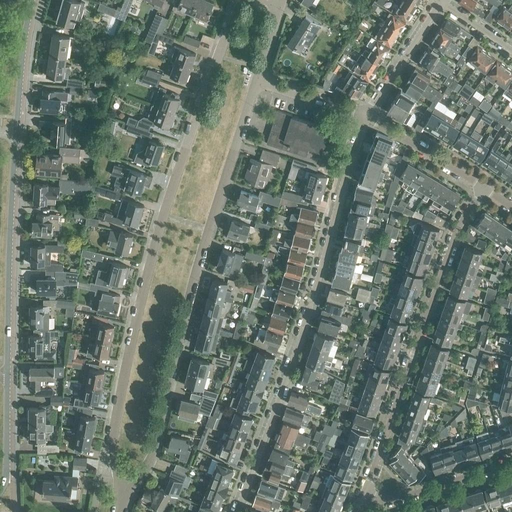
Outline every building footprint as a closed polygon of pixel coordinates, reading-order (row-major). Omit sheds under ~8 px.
[(58,9),(56,14),(58,14),(56,21),(67,24),(66,28),(73,30),(74,26),(74,25),(76,16),(81,18),(85,3),(81,2),(74,0),(62,0),(60,9),(58,9)] [(116,10),(113,17),(117,19),(118,18),(123,20),(123,21),(124,21),(132,0),(124,0),(121,8),(120,12),(116,10)] [(154,0),(156,0),(153,6),(159,9),(162,3),(163,0),(154,0)] [(175,0),(174,5),(179,8),(179,7),(185,10),(186,10),(189,12),(192,13),(197,0),(175,0)] [(197,0),(192,13),(193,14),(199,16),(200,17),(200,16),(204,18),(207,19),(214,3),(207,0),(206,0),(207,0),(205,0),(197,0)] [(313,10),(316,5),(317,4),(316,4),(313,2),(313,0),(303,0),(301,3),(301,2),(300,3),(313,11),(314,10),(313,10)] [(412,13),(417,5),(408,0),(399,0),(401,1),(399,5),(412,13)] [(474,6),(477,2),(474,0),(459,0),(458,2),(482,18),(485,14),(474,6)] [(97,9),(97,10),(113,17),(116,10),(100,3),(99,4),(100,4),(98,9),(97,9)] [(378,6),(373,3),(368,11),(373,13),(378,6)] [(499,20),(499,22),(502,24),(511,10),(511,3),(508,9),(503,6),(495,18),(499,20)] [(406,21),(412,13),(399,5),(397,9),(394,7),(391,11),(406,21)] [(484,19),(489,22),(495,13),(490,10),(484,19)] [(511,29),(511,26),(511,10),(502,24),(505,26),(507,26),(511,29)] [(156,32),(162,17),(162,16),(156,13),(144,40),(151,43),(156,32)] [(389,13),(384,21),(400,31),(405,23),(389,13)] [(306,16),(299,27),(287,45),(299,53),(304,46),(306,48),(321,25),(306,16)] [(168,19),(162,17),(156,32),(159,33),(162,34),(168,19)] [(365,31),(368,26),(367,22),(366,21),(367,20),(363,18),(358,26),(365,31)] [(442,27),(459,38),(461,34),(464,37),(465,35),(469,37),(471,34),(447,18),(445,22),(444,21),(441,25),(442,26),(442,27)] [(396,39),(400,31),(384,21),(379,28),(396,39)] [(352,36),(358,40),(363,32),(357,28),(352,36)] [(374,36),(390,47),(396,39),(379,28),(374,36)] [(436,37),(458,51),(460,48),(456,45),(457,43),(455,42),(454,44),(450,41),(453,36),(441,29),(439,32),(437,32),(435,35),(436,36),(436,37)] [(91,40),(92,34),(75,30),(74,38),(91,40)] [(172,44),(174,39),(162,34),(159,33),(157,39),(172,44)] [(50,46),(49,50),(50,50),(53,50),(53,52),(59,53),(58,56),(66,57),(69,38),(70,38),(70,37),(53,34),(52,35),(53,35),(51,46),(50,46)] [(183,41),(198,47),(200,41),(185,36),(183,41)] [(474,36),(469,44),(473,47),(474,48),(479,40),(474,36)] [(347,44),(352,47),(357,39),(352,37),(347,44)] [(367,45),(372,48),(384,56),(385,56),(386,56),(388,52),(388,51),(389,48),(372,37),(367,45)] [(455,55),(458,51),(436,37),(435,37),(434,38),(432,40),(432,41),(430,45),(442,53),(444,51),(451,52),(455,55)] [(352,47),(347,44),(342,52),(347,55),(352,47)] [(462,54),(467,57),(473,47),(469,44),(462,54)] [(176,47),(171,60),(175,62),(191,68),(191,67),(195,54),(196,54),(180,48),(176,47)] [(446,69),(452,73),(454,69),(438,59),(441,54),(429,47),(427,51),(425,51),(423,54),(424,55),(423,55),(446,69)] [(477,47),(468,60),(476,66),(486,53),(485,53),(485,51),(482,49),(481,50),(477,47)] [(365,50),(362,54),(379,64),(381,61),(382,62),(385,58),(384,57),(384,56),(372,48),(369,53),(365,50)] [(65,66),(66,57),(58,56),(59,53),(53,52),(53,50),(50,50),(49,60),(47,60),(47,64),(48,64),(47,75),(46,75),(46,76),(63,78),(64,78),(68,78),(68,79),(69,74),(71,73),(71,69),(70,67),(65,66)] [(378,67),(379,64),(362,54),(361,53),(356,61),(374,72),(375,71),(376,72),(378,68),(378,67)] [(488,54),(487,54),(486,53),(476,66),(486,73),(495,60),(491,57),(491,55),(488,54)] [(344,54),(339,62),(343,64),(348,56),(344,54)] [(461,66),(467,57),(462,54),(456,63),(461,66)] [(455,75),(452,73),(446,69),(423,55),(423,56),(422,56),(420,59),(420,60),(418,64),(430,71),(433,66),(448,75),(444,82),(448,85),(455,75)] [(374,72),(356,61),(351,69),(369,81),(371,78),(371,79),(374,74),(373,73),(374,72)] [(496,80),(505,67),(504,65),(502,63),(500,64),(496,61),(485,77),(494,83),(496,80)] [(170,75),(170,76),(186,81),(191,68),(175,62),(176,62),(174,67),(171,75),(170,75)] [(336,73),(341,65),(336,62),(331,70),(336,73)] [(506,68),(505,67),(496,80),(505,87),(511,76),(511,72),(510,71),(510,69),(508,68),(506,68)] [(411,74),(408,78),(427,90),(440,99),(443,94),(426,84),(430,77),(415,68),(414,69),(410,74),(411,74)] [(148,69),(146,75),(160,80),(162,74),(148,69)] [(345,79),(363,90),(368,82),(354,74),(350,71),(345,79)] [(160,80),(146,75),(144,74),(142,81),(157,86),(160,80)] [(363,91),(363,90),(345,79),(343,77),(338,85),(344,89),(358,98),(360,95),(362,94),(363,92),(363,91)] [(84,81),(68,79),(68,78),(66,86),(83,87),(84,81)] [(325,78),(322,88),(328,90),(331,81),(325,78)] [(440,99),(427,90),(408,78),(405,83),(402,87),(403,87),(402,89),(417,98),(421,92),(433,100),(430,105),(434,108),(440,99)] [(511,79),(503,92),(511,98),(511,79)] [(95,80),(94,88),(110,89),(110,82),(95,80)] [(452,80),(449,85),(458,91),(461,86),(452,80)] [(341,94),(344,89),(338,85),(334,92),(341,94)] [(461,88),(458,93),(467,99),(471,94),(461,88)] [(43,98),(41,98),(40,110),(60,112),(61,99),(67,100),(68,92),(43,90),(43,98)] [(417,116),(421,117),(427,121),(429,117),(415,109),(412,106),(416,100),(401,91),(400,92),(399,92),(396,96),(397,96),(394,101),(413,113),(417,116)] [(164,93),(159,107),(175,113),(176,110),(177,110),(178,107),(177,106),(179,106),(181,100),(180,99),(179,98),(180,95),(171,92),(171,95),(169,94),(169,95),(164,93)] [(475,105),(479,100),(471,94),(467,99),(475,105)] [(406,123),(413,113),(394,101),(394,102),(393,101),(387,111),(388,111),(388,112),(406,123)] [(469,112),(473,106),(468,103),(465,110),(469,112)] [(129,124),(148,131),(150,125),(154,126),(156,122),(159,123),(159,124),(160,124),(159,126),(168,129),(169,126),(170,127),(175,113),(159,107),(158,107),(151,105),(146,119),(143,117),(139,120),(129,117),(126,123),(129,124)] [(429,117),(427,121),(424,126),(429,129),(428,129),(432,132),(441,118),(436,115),(439,110),(435,107),(429,117)] [(492,107),(488,113),(496,119),(501,113),(492,107)] [(471,114),(475,117),(479,111),(475,108),(471,114)] [(292,116),(292,115),(277,110),(273,124),(274,125),(272,130),(271,129),(267,144),(306,156),(309,148),(325,153),(333,129),(292,116)] [(437,134),(442,136),(450,124),(453,118),(444,113),(441,118),(432,132),(437,135),(437,134)] [(454,126),(450,124),(442,136),(442,137),(442,138),(446,140),(446,139),(451,142),(465,118),(461,115),(454,126)] [(497,120),(506,126),(509,121),(500,115),(497,120)] [(420,132),(424,126),(427,121),(421,117),(414,128),(420,132)] [(38,128),(52,130),(51,141),(64,142),(66,122),(53,121),(53,122),(39,121),(38,128)] [(159,157),(164,144),(149,139),(151,132),(148,131),(129,124),(127,130),(141,135),(146,145),(148,146),(146,151),(144,150),(137,154),(135,161),(148,166),(149,161),(157,164),(157,163),(159,163),(161,157),(159,157)] [(462,150),(470,136),(465,133),(469,128),(464,125),(453,143),(458,146),(457,147),(462,150)] [(504,138),(509,132),(504,129),(500,135),(504,138)] [(466,152),(471,154),(479,142),(483,136),(474,130),(470,136),(462,150),(466,152)] [(374,137),(374,138),(374,139),(372,144),(392,152),(394,147),(390,146),(393,139),(377,132),(376,134),(375,135),(374,135),(374,136),(374,137)] [(479,142),(471,154),(472,155),(471,156),(475,158),(476,157),(480,160),(494,138),(489,135),(487,139),(484,144),(479,142)] [(487,165),(491,168),(500,155),(495,152),(501,143),(497,140),(483,161),(487,165)] [(109,142),(102,141),(99,151),(107,153),(109,142)] [(390,156),(392,152),(372,144),(370,148),(370,149),(369,149),(369,150),(368,151),(368,152),(368,153),(368,154),(367,155),(384,162),(387,154),(390,156)] [(36,172),(61,174),(61,173),(60,173),(61,167),(62,161),(77,162),(78,149),(60,147),(60,153),(59,153),(59,156),(53,155),(53,154),(38,153),(40,154),(39,165),(38,165),(38,167),(39,168),(39,172),(36,172)] [(267,150),(263,162),(251,158),(244,180),(265,187),(272,165),(276,166),(280,155),(267,150)] [(495,170),(500,173),(508,161),(509,161),(511,155),(508,153),(504,158),(500,155),(491,168),(495,171),(495,170)] [(364,165),(362,170),(383,177),(387,178),(388,174),(381,171),(383,164),(366,158),(366,160),(365,160),(365,161),(364,161),(364,162),(364,163),(364,164),(364,165)] [(306,170),(309,164),(293,159),(291,165),(306,170)] [(511,163),(509,161),(508,161),(500,173),(501,174),(500,174),(504,177),(504,176),(509,179),(511,174),(511,163)] [(409,182),(409,181),(417,168),(408,163),(406,162),(405,164),(403,169),(404,169),(400,176),(405,179),(402,185),(406,187),(409,182)] [(112,173),(111,174),(118,176),(115,185),(114,185),(115,186),(114,191),(117,192),(121,193),(122,193),(123,188),(126,189),(132,191),(141,194),(145,182),(150,183),(148,187),(149,187),(153,177),(114,164),(112,173)] [(403,169),(396,166),(394,174),(396,175),(395,181),(398,182),(403,169)] [(426,173),(417,168),(409,181),(409,182),(414,184),(410,190),(415,192),(418,187),(426,173)] [(382,181),(383,177),(362,170),(361,174),(360,175),(359,176),(359,177),(359,178),(359,179),(359,180),(358,182),(375,187),(377,180),(382,181)] [(306,184),(324,188),(327,176),(310,171),(308,178),(304,177),(302,182),(306,184)] [(434,179),(426,173),(418,187),(422,190),(419,195),(423,197),(434,179)] [(56,194),(59,194),(60,190),(62,190),(63,193),(75,193),(75,192),(91,193),(92,181),(60,179),(59,184),(60,186),(48,186),(48,185),(48,184),(35,183),(34,197),(33,202),(34,202),(34,203),(55,204),(56,194)] [(435,197),(443,184),(434,179),(423,197),(427,200),(430,194),(435,197)] [(395,194),(398,182),(395,181),(392,180),(389,192),(395,194)] [(320,201),(324,188),(306,184),(302,182),(301,188),(305,189),(303,196),(320,201)] [(451,189),(443,184),(435,197),(431,203),(440,208),(443,202),(451,189)] [(354,197),(375,202),(376,197),(372,196),(374,189),(357,185),(357,186),(357,187),(356,187),(356,188),(355,189),(355,190),(355,191),(356,192),(354,197)] [(101,193),(101,194),(119,200),(121,193),(117,192),(114,191),(103,187),(101,193)] [(456,202),(460,195),(451,189),(443,202),(440,208),(449,213),(453,206),(454,206),(456,203),(456,202)] [(259,197),(259,196),(241,191),(242,191),(241,194),(240,194),(240,195),(238,203),(237,203),(240,204),(240,205),(242,206),(243,205),(255,209),(256,209),(255,209),(259,197)] [(281,197),(298,201),(300,195),(283,191),(281,197)] [(391,206),(392,204),(395,194),(389,192),(386,205),(391,206)] [(296,207),(298,201),(281,197),(280,203),(296,207)] [(374,206),(375,202),(354,197),(353,201),(353,202),(352,202),(352,203),(351,204),(351,205),(351,206),(352,207),(351,209),(368,213),(370,205),(374,206)] [(139,223),(140,218),(144,205),(122,199),(117,217),(104,214),(103,220),(130,227),(132,222),(138,224),(138,223),(139,223)] [(292,213),(291,218),(301,222),(301,220),(314,223),(315,220),(317,219),(318,215),(317,213),(317,211),(302,207),(300,214),(292,213)] [(424,215),(415,210),(412,216),(422,219),(424,215)] [(365,226),(369,227),(376,228),(377,224),(366,222),(368,215),(351,211),(350,212),(350,211),(348,216),(349,217),(348,221),(365,226)] [(480,234),(483,230),(493,216),(485,211),(480,219),(477,219),(470,227),(480,234)] [(37,221),(33,221),(32,234),(52,235),(52,229),(59,229),(59,219),(58,219),(59,215),(37,214),(37,221)] [(277,214),(275,219),(284,223),(286,217),(277,214)] [(431,222),(434,218),(424,214),(424,215),(422,219),(431,222)] [(445,220),(436,214),(434,218),(431,222),(435,224),(442,226),(445,220)] [(493,217),(493,216),(483,230),(493,237),(502,223),(498,220),(498,219),(494,216),(493,217)] [(97,226),(98,219),(87,217),(85,224),(97,226)] [(291,218),(288,224),(297,227),(295,233),(311,237),(311,235),(313,235),(314,230),(312,230),(314,225),(301,222),(291,218)] [(250,226),(232,220),(232,221),(231,224),(231,223),(228,232),(228,233),(227,237),(239,241),(241,237),(246,239),(246,238),(248,232),(249,226),(250,226)] [(256,221),(254,227),(268,232),(270,226),(266,224),(256,221)] [(362,236),(365,226),(348,221),(347,226),(346,226),(345,231),(346,231),(346,232),(362,236)] [(503,223),(502,223),(493,237),(502,243),(511,229),(507,226),(508,225),(503,222),(503,223)] [(423,223),(419,235),(436,241),(437,236),(439,236),(440,232),(439,231),(440,229),(423,223)] [(390,238),(393,226),(389,225),(386,224),(384,236),(390,238)] [(275,244),(278,231),(273,229),(269,243),(275,244)] [(511,229),(502,243),(511,250),(511,249),(511,229)] [(115,251),(128,254),(133,235),(121,231),(120,233),(110,230),(106,244),(117,247),(115,251)] [(464,237),(470,242),(475,236),(468,231),(464,237)] [(342,245),(363,251),(364,247),(360,246),(362,238),(345,234),(345,235),(344,236),(344,237),(343,237),(343,238),(343,239),(343,240),(343,241),(342,245)] [(310,240),(310,239),(295,235),(293,240),(286,238),(284,245),(292,246),(307,250),(308,247),(310,246),(311,242),(310,240)] [(435,241),(436,241),(419,235),(416,241),(412,240),(411,244),(415,245),(432,251),(433,247),(435,247),(436,243),(435,241)] [(388,245),(390,238),(383,236),(382,243),(388,245)] [(479,239),(476,245),(484,248),(486,242),(479,239)] [(41,270),(62,271),(63,271),(63,270),(63,265),(58,263),(50,263),(51,251),(63,251),(63,246),(70,247),(82,249),(83,242),(70,240),(57,240),(57,245),(44,245),(32,245),(31,264),(41,265),(41,270)] [(362,255),(363,251),(342,245),(341,250),(340,251),(340,252),(339,253),(339,254),(339,255),(340,256),(339,258),(356,262),(358,254),(362,255)] [(431,253),(432,251),(415,245),(411,256),(428,262),(430,258),(431,258),(432,254),(431,253)] [(304,264),(304,263),(306,262),(307,258),(306,256),(307,252),(279,246),(278,250),(282,251),(283,253),(290,254),(288,260),(304,264)] [(461,257),(479,263),(482,252),(465,246),(464,251),(462,251),(461,255),(462,256),(461,257)] [(83,248),(81,254),(99,259),(100,253),(83,248)] [(242,255),(222,249),(217,268),(222,269),(222,270),(224,270),(229,271),(228,276),(234,278),(242,255)] [(260,262),(262,255),(247,250),(245,257),(260,262)] [(266,256),(264,265),(262,269),(268,271),(273,258),(266,256)] [(407,267),(424,273),(426,268),(427,268),(429,265),(428,264),(428,262),(411,256),(407,267)] [(457,266),(458,267),(458,268),(475,274),(479,263),(461,257),(460,262),(458,263),(457,266)] [(337,266),(336,271),(357,277),(372,281),(373,276),(354,272),(356,264),(339,260),(338,262),(337,261),(336,266),(337,266)] [(127,266),(109,261),(107,271),(98,269),(95,283),(106,286),(111,287),(112,282),(122,285),(124,277),(127,277),(129,267),(127,266)] [(303,268),(303,266),(288,262),(285,274),(300,278),(301,275),(303,273),(304,270),(303,268)] [(477,287),(480,276),(458,268),(456,273),(455,274),(453,277),(454,278),(454,279),(471,285),(477,287)] [(264,284),(268,271),(262,269),(258,282),(264,284)] [(79,272),(63,270),(63,271),(62,271),(62,277),(64,277),(78,279),(79,272)] [(406,270),(402,282),(419,287),(421,283),(422,283),(424,279),(423,278),(423,276),(406,270)] [(357,277),(336,271),(334,277),(333,277),(332,282),(333,282),(332,284),(349,288),(352,280),(356,281),(357,277)] [(491,273),(489,279),(499,282),(500,276),(496,274),(491,273)] [(56,285),(64,285),(64,277),(62,277),(55,276),(55,279),(41,278),(40,276),(31,276),(31,277),(31,283),(31,284),(38,284),(37,292),(46,292),(46,296),(55,297),(56,285)] [(284,276),(280,287),(296,292),(297,288),(299,288),(300,283),(299,281),(299,280),(284,276)] [(214,279),(209,296),(228,301),(233,302),(234,297),(230,296),(231,291),(225,290),(227,283),(214,279)] [(475,287),(471,285),(454,279),(452,284),(451,285),(449,289),(450,290),(450,291),(467,297),(469,290),(474,291),(475,287)] [(120,303),(118,302),(120,295),(104,291),(106,286),(95,283),(90,282),(88,289),(99,291),(97,297),(94,297),(91,309),(117,315),(120,303)] [(239,289),(252,292),(254,286),(241,282),(239,289)] [(419,289),(419,287),(402,282),(399,292),(416,298),(417,294),(418,294),(420,290),(419,289)] [(294,297),(295,294),(273,287),(272,292),(278,294),(276,301),(291,306),(292,304),(294,303),(295,298),(294,297)] [(371,296),(371,295),(371,294),(372,290),(359,287),(358,293),(371,296)] [(330,288),(327,298),(344,303),(347,293),(330,288)] [(486,291),(483,302),(492,305),(495,294),(486,291)] [(415,300),(416,298),(399,292),(395,303),(412,309),(413,305),(415,304),(416,301),(415,300)] [(369,302),(369,301),(371,296),(358,293),(356,299),(367,301),(369,302)] [(445,306),(462,312),(466,300),(449,295),(447,300),(445,300),(444,304),(445,305),(445,306)] [(233,302),(228,301),(209,296),(205,312),(223,317),(225,318),(227,313),(227,312),(229,311),(229,310),(230,308),(231,307),(232,305),(233,302)] [(254,296),(250,309),(256,311),(260,298),(254,296)] [(507,307),(509,300),(496,297),(494,303),(507,307)] [(341,313),(344,313),(346,306),(343,305),(344,303),(327,298),(324,308),(341,313)] [(56,306),(67,308),(74,309),(75,302),(56,300),(56,306)] [(291,309),(291,308),(275,303),(272,314),(287,319),(288,316),(290,314),(292,310),(291,309)] [(368,310),(374,312),(376,305),(373,304),(371,303),(368,310)] [(412,309),(395,303),(391,314),(408,320),(410,315),(411,315),(412,311),(411,310),(412,309)] [(49,306),(30,305),(30,325),(40,325),(40,330),(49,330),(49,306)] [(458,323),(462,312),(445,306),(443,311),(442,311),(440,315),(441,316),(441,317),(458,323)] [(491,309),(486,308),(482,319),(488,320),(491,309)] [(243,311),(240,321),(245,322),(248,313),(243,311)] [(219,316),(205,312),(201,329),(214,333),(218,334),(229,337),(230,332),(220,329),(223,317),(219,316)] [(347,318),(331,313),(330,318),(322,316),(318,328),(337,334),(337,333),(335,333),(338,321),(346,324),(347,318)] [(287,325),(286,324),(287,321),(271,316),(265,314),(264,320),(269,322),(267,328),(283,332),(284,331),(285,330),(287,325)] [(249,315),(247,322),(253,324),(255,317),(249,315)] [(492,315),(489,324),(494,325),(497,316),(492,315)] [(92,337),(111,341),(114,325),(107,324),(108,319),(95,316),(94,323),(92,322),(91,329),(92,330),(91,337),(92,337)] [(390,317),(386,328),(403,334),(405,329),(406,329),(407,325),(406,325),(407,323),(390,317)] [(462,324),(458,323),(441,317),(439,322),(438,322),(436,326),(437,327),(437,328),(454,334),(456,327),(461,329),(462,324)] [(481,326),(479,330),(486,332),(488,326),(484,324),(481,326)] [(403,336),(403,334),(386,328),(382,339),(399,345),(401,341),(402,340),(404,337),(403,336)] [(458,335),(454,334),(437,328),(435,333),(434,333),(433,337),(433,338),(433,339),(450,345),(453,338),(457,339),(458,335)] [(218,334),(214,333),(201,329),(196,346),(210,349),(212,341),(216,342),(218,334)] [(282,335),(282,334),(267,329),(265,336),(260,335),(259,340),(255,338),(254,343),(268,349),(270,343),(279,346),(280,343),(282,341),(283,337),(282,335)] [(58,337),(58,331),(42,330),(42,335),(30,335),(30,341),(28,341),(28,353),(30,353),(30,355),(35,355),(35,359),(36,359),(36,358),(56,359),(56,351),(50,351),(50,348),(49,346),(48,343),(48,337),(58,337)] [(477,342),(482,344),(486,332),(481,331),(477,342)] [(317,332),(313,343),(329,349),(331,344),(334,345),(336,339),(317,332)] [(109,348),(111,341),(92,337),(88,355),(93,356),(93,354),(107,357),(108,354),(110,355),(111,349),(109,348)] [(354,357),(361,341),(351,338),(349,345),(353,346),(349,355),(354,357)] [(382,339),(378,350),(395,356),(397,352),(398,352),(400,348),(399,346),(399,345),(382,339)] [(327,354),(329,349),(313,343),(310,353),(331,361),(340,364),(342,360),(337,358),(336,361),(332,359),(333,357),(327,354)] [(428,354),(445,360),(449,349),(432,343),(430,348),(429,348),(427,352),(428,353),(428,354)] [(361,357),(366,346),(362,344),(357,355),(361,357)] [(220,356),(229,359),(232,351),(222,349),(220,356)] [(393,362),(395,362),(396,358),(395,357),(395,356),(378,350),(375,361),(392,367),(393,362)] [(259,351),(254,362),(271,368),(272,363),(274,362),(276,359),(275,357),(259,351)] [(331,361),(310,353),(306,363),(322,369),(324,363),(339,368),(340,364),(331,361)] [(489,355),(483,353),(480,364),(485,366),(489,355)] [(441,371),(445,360),(428,354),(426,359),(425,359),(423,363),(424,364),(424,365),(441,371)] [(75,357),(69,356),(68,366),(73,367),(74,363),(85,366),(87,359),(75,357)] [(214,357),(212,364),(228,368),(231,361),(214,357)] [(192,358),(189,371),(206,376),(210,362),(192,358)] [(250,368),(253,362),(248,359),(245,365),(250,368)] [(83,383),(87,384),(101,387),(102,385),(104,386),(105,379),(103,378),(104,371),(98,370),(99,365),(87,362),(83,383)] [(271,368),(254,362),(250,372),(267,378),(268,374),(270,373),(272,369),(271,368)] [(54,378),(54,377),(64,377),(64,363),(54,363),(54,368),(30,367),(30,378),(31,378),(31,385),(30,385),(30,389),(31,389),(31,390),(35,390),(35,396),(53,396),(53,390),(40,390),(40,378),(54,378)] [(374,364),(370,375),(387,381),(388,376),(390,376),(391,372),(390,371),(391,370),(374,364)] [(328,374),(322,371),(306,365),(300,382),(306,384),(306,385),(308,386),(308,385),(316,388),(319,380),(324,382),(328,374)] [(437,382),(441,371),(424,365),(422,370),(421,370),(420,374),(421,375),(420,376),(437,382)] [(206,376),(189,371),(185,384),(185,383),(185,385),(188,385),(202,389),(206,376)] [(511,372),(506,371),(503,382),(511,384),(511,372)] [(247,383),(252,384),(263,389),(265,384),(266,384),(268,380),(267,379),(267,378),(250,372),(247,383)] [(387,381),(370,375),(366,386),(383,392),(385,387),(386,387),(387,383),(386,382),(387,381)] [(433,394),(436,384),(437,382),(420,376),(419,381),(417,382),(416,385),(417,386),(416,388),(433,394)] [(340,402),(341,397),(345,382),(336,378),(329,399),(340,403),(340,402)] [(263,390),(263,389),(252,384),(247,383),(243,381),(240,388),(239,387),(237,391),(243,393),(259,399),(261,395),(262,395),(264,390),(263,390)] [(464,381),(462,388),(469,390),(471,383),(464,381)] [(511,384),(503,382),(500,393),(511,396),(511,384)] [(101,387),(90,384),(87,384),(83,383),(82,383),(79,398),(75,398),(74,405),(90,408),(92,401),(98,403),(98,401),(100,402),(102,395),(100,394),(101,387)] [(383,393),(383,392),(366,386),(362,397),(379,403),(381,398),(382,398),(384,394),(383,393)] [(474,399),(477,388),(470,386),(467,397),(474,399)] [(204,390),(203,395),(216,399),(218,394),(204,390)] [(412,401),(411,402),(427,408),(430,401),(435,403),(437,398),(415,391),(414,396),(412,395),(410,401),(412,401)] [(260,401),(259,400),(259,399),(243,393),(239,392),(237,398),(234,397),(230,406),(249,413),(250,409),(255,410),(257,406),(258,406),(260,401)] [(309,398),(292,392),(288,403),(313,412),(314,411),(320,414),(322,409),(307,404),(309,398)] [(511,396),(500,393),(498,401),(495,400),(494,404),(511,408),(511,396)] [(379,404),(379,403),(362,397),(358,408),(375,414),(377,410),(378,410),(380,405),(379,404)] [(477,400),(467,398),(466,402),(467,408),(479,404),(477,400)] [(200,404),(181,399),(178,411),(177,412),(180,413),(178,418),(184,420),(186,414),(197,417),(200,404)] [(487,406),(488,403),(477,400),(479,404),(480,408),(487,406)] [(424,419),(427,408),(411,402),(410,407),(408,407),(406,413),(424,419)] [(218,403),(217,403),(217,404),(213,415),(218,417),(223,405),(218,403)] [(347,411),(349,406),(340,403),(337,411),(344,413),(345,412),(346,411),(347,411)] [(46,424),(46,406),(45,406),(39,406),(39,408),(29,408),(29,409),(27,409),(27,418),(29,418),(29,424),(46,424)] [(74,429),(78,430),(93,433),(93,431),(95,432),(96,425),(94,425),(95,417),(92,416),(93,409),(78,406),(74,429)] [(310,416),(286,408),(282,418),(300,425),(302,418),(308,421),(310,416)] [(467,417),(464,408),(455,418),(456,421),(467,417)] [(236,412),(232,422),(248,428),(249,425),(251,424),(253,421),(252,419),(252,418),(236,412)] [(357,412),(353,424),(370,430),(371,425),(373,425),(374,421),(373,420),(374,418),(357,412)] [(405,419),(404,424),(420,430),(423,431),(426,420),(424,419),(406,413),(404,419),(405,419)] [(213,415),(210,414),(206,425),(215,428),(219,417),(218,417),(213,415)] [(330,439),(333,434),(335,427),(338,421),(328,417),(322,433),(330,436),(329,438),(330,439)] [(284,421),(280,431),(307,442),(310,436),(298,432),(299,427),(284,421)] [(248,428),(232,422),(228,433),(244,439),(246,436),(247,435),(249,431),(248,429),(248,428)] [(443,425),(438,423),(435,431),(439,433),(444,427),(443,425)] [(48,424),(46,424),(29,424),(29,431),(27,431),(27,440),(29,440),(32,440),(32,441),(35,441),(35,440),(37,440),(37,443),(46,443),(46,431),(51,431),(52,430),(53,429),(53,428),(53,426),(52,425),(51,425),(51,424),(48,424)] [(420,430),(404,424),(403,425),(402,425),(400,430),(401,430),(400,435),(416,441),(418,436),(420,430)] [(339,436),(341,430),(335,427),(333,434),(338,436),(339,436)] [(352,428),(348,440),(364,446),(364,445),(366,445),(368,440),(367,439),(368,434),(352,428)] [(446,435),(444,428),(439,433),(436,435),(437,438),(446,435)] [(494,453),(489,437),(483,439),(480,428),(475,430),(478,441),(483,457),(488,455),(488,456),(494,454),(494,453)] [(488,432),(489,437),(494,453),(499,452),(499,453),(505,451),(505,450),(506,450),(500,433),(499,429),(488,432)] [(90,449),(93,433),(78,430),(75,446),(90,449)] [(511,431),(511,430),(500,433),(506,450),(510,448),(510,449),(511,448),(511,431)] [(305,447),(307,442),(280,431),(276,441),(292,447),(293,442),(305,447)] [(315,431),(312,439),(318,442),(322,433),(315,431)] [(221,442),(224,443),(240,450),(242,446),(244,445),(245,441),(244,440),(244,439),(228,433),(225,439),(222,438),(221,442)] [(323,451),(329,438),(330,436),(322,433),(318,442),(316,447),(323,451)] [(183,451),(182,457),(188,458),(190,450),(187,449),(190,439),(171,435),(170,438),(171,438),(168,448),(183,451)] [(201,450),(206,437),(202,435),(197,448),(201,450)] [(462,439),(464,445),(469,461),(474,460),(474,461),(480,459),(480,458),(473,436),(462,439)] [(403,444),(401,446),(404,449),(409,445),(410,441),(399,437),(397,443),(403,444)] [(455,443),(451,444),(458,465),(463,463),(463,465),(469,463),(469,461),(464,445),(462,439),(455,442),(455,443)] [(362,450),(364,446),(348,440),(344,450),(361,457),(363,451),(362,450)] [(276,441),(273,448),(289,454),(292,447),(276,441)] [(240,451),(240,450),(224,443),(221,451),(218,450),(215,458),(226,462),(228,458),(236,461),(238,456),(240,456),(241,452),(240,451)] [(440,448),(442,452),(447,469),(452,467),(452,468),(458,466),(458,465),(451,444),(440,448)] [(404,449),(401,446),(391,456),(393,459),(391,461),(391,462),(391,463),(395,468),(409,455),(405,450),(404,449)] [(426,447),(420,452),(424,456),(429,452),(428,450),(427,447),(426,447)] [(289,454),(273,448),(270,457),(286,463),(293,466),(295,462),(287,459),(289,454)] [(325,455),(331,458),(333,452),(327,450),(325,455)] [(344,450),(340,461),(356,467),(358,462),(359,463),(361,457),(344,450)] [(429,452),(424,456),(429,471),(435,469),(430,456),(429,452)] [(447,469),(442,452),(430,456),(435,469),(436,472),(440,471),(441,472),(447,470),(446,469),(447,469)] [(328,464),(331,458),(325,455),(322,461),(328,464)] [(414,460),(409,455),(395,468),(399,473),(400,472),(404,476),(417,463),(420,460),(417,457),(414,460)] [(266,466),(266,467),(282,473),(289,476),(293,466),(286,463),(270,457),(266,466)] [(73,468),(86,469),(87,459),(74,458),(73,468)] [(208,471),(213,473),(229,480),(231,476),(232,475),(234,472),(233,470),(233,469),(222,464),(223,463),(212,459),(209,468),(205,466),(204,470),(208,471)] [(356,467),(340,461),(335,472),(352,478),(353,474),(355,474),(357,469),(356,468),(356,467)] [(316,465),(311,463),(308,472),(310,473),(313,474),(316,465)] [(425,472),(417,463),(404,476),(403,477),(407,481),(408,481),(409,481),(412,479),(415,482),(425,472)] [(188,469),(176,464),(174,470),(186,475),(188,469)] [(282,473),(266,467),(262,476),(278,482),(280,477),(288,480),(289,476),(282,473)] [(169,476),(170,477),(184,482),(186,475),(174,470),(172,470),(169,476)] [(310,473),(308,472),(303,470),(300,479),(307,482),(310,473)] [(229,480),(213,473),(211,480),(201,476),(199,480),(209,484),(227,491),(230,482),(229,480)] [(313,480),(319,482),(322,476),(316,474),(313,480)] [(325,485),(329,487),(345,494),(346,492),(347,493),(349,488),(348,487),(350,482),(330,474),(325,485)] [(77,489),(77,488),(78,478),(54,476),(54,481),(44,480),(42,496),(45,496),(45,497),(46,497),(46,496),(50,497),(64,498),(68,498),(68,499),(68,498),(71,498),(72,488),(77,489)] [(141,499),(142,500),(148,503),(148,502),(152,504),(151,505),(161,511),(167,500),(175,504),(184,482),(170,477),(166,490),(161,487),(156,496),(145,491),(144,490),(141,499)] [(278,498),(282,486),(262,479),(261,481),(260,482),(259,484),(259,486),(258,491),(278,498)] [(299,479),(296,488),(303,491),(307,482),(300,479),(299,479)] [(502,483),(497,485),(502,503),(504,507),(511,504),(511,494),(508,481),(507,482),(506,481),(502,482),(502,483)] [(209,484),(205,494),(221,500),(223,500),(227,491),(209,484)] [(491,487),(485,489),(491,506),(502,503),(497,485),(496,485),(494,485),(491,486),(491,487)] [(322,496),(325,497),(342,504),(344,498),(343,498),(345,494),(329,487),(327,486),(322,496)] [(475,492),(470,494),(476,511),(488,507),(482,490),(481,490),(479,490),(476,491),(475,492)] [(464,511),(473,511),(476,511),(470,494),(468,493),(465,494),(464,496),(459,497),(464,511)] [(220,505),(221,500),(205,494),(201,505),(217,511),(217,510),(219,510),(221,506),(220,505)] [(253,503),(253,505),(268,510),(270,505),(278,507),(280,502),(257,494),(255,498),(254,499),(252,502),(253,503)] [(190,504),(192,500),(179,495),(177,499),(190,504)] [(311,504),(313,498),(307,496),(305,502),(311,504)] [(325,497),(320,508),(330,511),(337,511),(338,510),(339,510),(342,504),(325,497)] [(453,499),(449,501),(452,511),(464,511),(459,497),(457,497),(454,498),(453,499)] [(437,504),(439,511),(452,511),(449,501),(447,501),(446,500),(443,501),(442,503),(437,504)]
